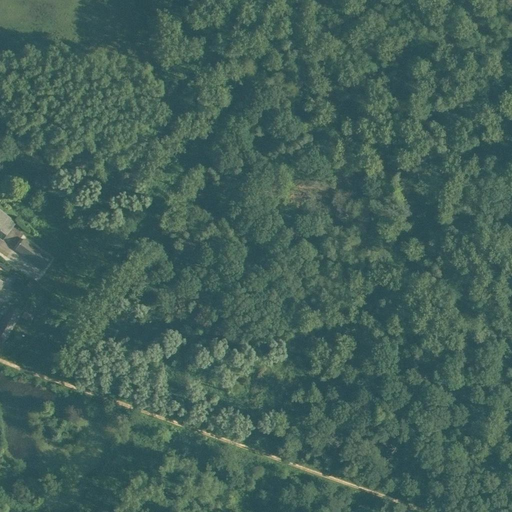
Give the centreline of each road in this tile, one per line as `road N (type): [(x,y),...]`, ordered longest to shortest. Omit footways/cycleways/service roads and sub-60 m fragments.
road 1 (track): [(264,453),(0,359)]
road 2 (track): [(430,511),(264,453)]
